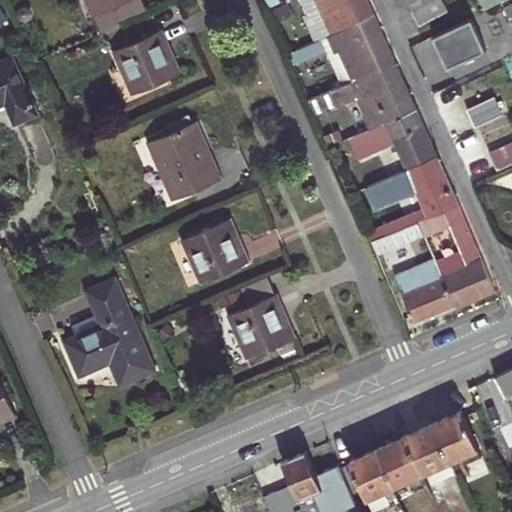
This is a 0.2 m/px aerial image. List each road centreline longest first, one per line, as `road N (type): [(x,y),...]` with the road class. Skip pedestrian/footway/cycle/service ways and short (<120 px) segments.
road 1 (residential): [(247,0),(409,375)]
road 2 (tertiary): [(409,375),(97,509)]
road 3 (residential): [(379,0),(511,289)]
road 4 (residential): [(0,285),(97,509)]
